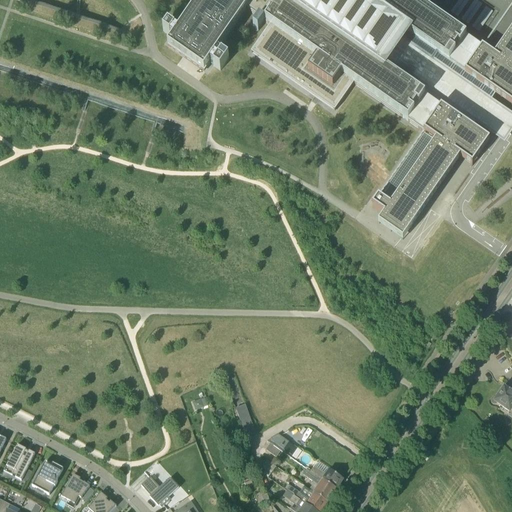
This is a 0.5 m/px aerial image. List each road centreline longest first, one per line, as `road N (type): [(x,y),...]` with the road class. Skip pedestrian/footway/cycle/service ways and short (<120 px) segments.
road 1 (secondary): [(496,295),(347,511)]
road 2 (secondary): [(360,511),(505,300)]
road 3 (residential): [(0,418),(76,457),(143,511)]
